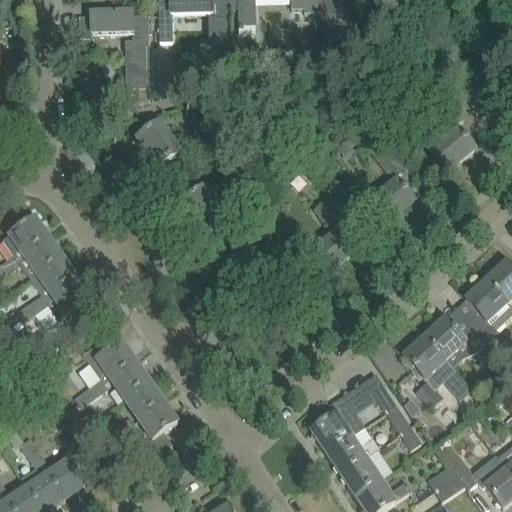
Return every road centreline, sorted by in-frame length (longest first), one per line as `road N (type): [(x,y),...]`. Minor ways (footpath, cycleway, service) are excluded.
road 1 (residential): [(43,145),(337,52),(348,43),(352,0)]
road 2 (residential): [(240,448),(511,209)]
road 3 (residential): [(240,448),(61,194),(43,181)]
road 4 (residential): [(43,145),(41,18)]
